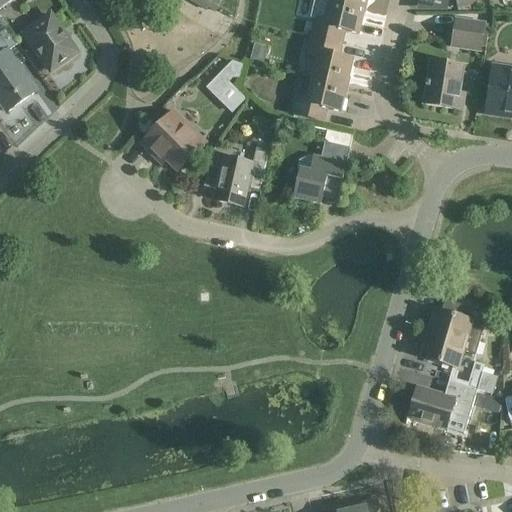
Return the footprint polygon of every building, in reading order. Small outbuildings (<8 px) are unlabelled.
[(0,0),(0,9),(13,0),(0,0)] [(185,0),(206,11),(208,9),(215,13),(220,2),(216,0),(185,0)] [(364,7),(332,0),(328,0),(324,20),(313,17),(309,36),(341,43),(344,30),(358,33),(364,7)] [(473,0),(454,0),(457,10),(475,5),(473,0)] [(50,71),(76,52),(50,15),(24,33),(50,71)] [(454,19),(450,49),(481,53),(485,24),(454,19)] [(8,51),(17,44),(0,20),(0,102),(6,112),(36,91),(8,51)] [(341,43),(309,36),(305,54),(315,57),(310,77),(346,86),(352,60),(338,57),(341,43)] [(456,110),(463,67),(430,61),(423,105),(456,110)] [(232,63),(207,88),(216,97),(228,84),(233,78),(238,78),(242,67),(232,63)] [(511,69),(491,66),(485,107),(511,110),(511,69)] [(346,86),(310,77),(306,98),(295,95),(291,114),(323,121),(326,108),(340,111),(346,86)] [(177,171),(205,143),(173,112),(141,144),(156,159),(161,155),(177,171)] [(342,180),(349,148),(352,135),(314,126),(311,139),(324,142),(320,158),(313,156),(312,157),(309,156),(299,162),(297,170),(299,171),(293,198),(320,204),(326,177),(342,180)] [(223,157),(220,169),(209,166),(204,186),(216,189),(213,200),(243,207),(250,176),(263,179),(269,151),(256,148),(252,164),(223,157)] [(444,301),(441,312),(435,310),(421,358),(457,368),(462,351),(475,355),(487,313),(450,302),(444,301)] [(484,366),(474,363),(467,388),(476,391),(484,366)] [(466,424),(476,391),(467,388),(449,383),(445,397),(416,388),(407,417),(445,428),(448,418),(466,424)] [(477,391),(475,408),(500,411),(502,395),(477,391)] [(351,507),(351,511),(378,511),(376,501),(351,507)]
